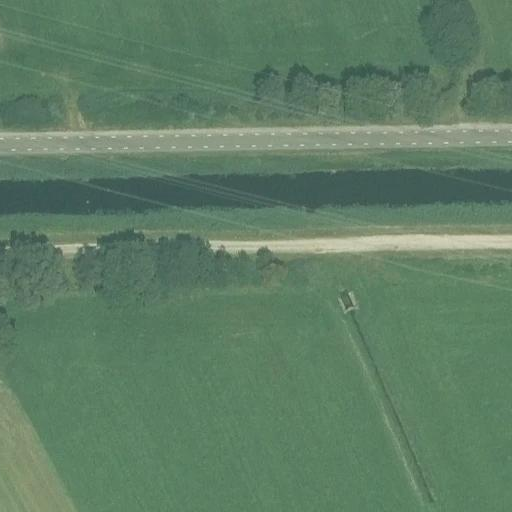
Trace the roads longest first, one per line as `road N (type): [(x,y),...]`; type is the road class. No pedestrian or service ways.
road 1 (track): [(0,250),(511,240)]
road 2 (tertiary): [(0,145),(511,137)]
